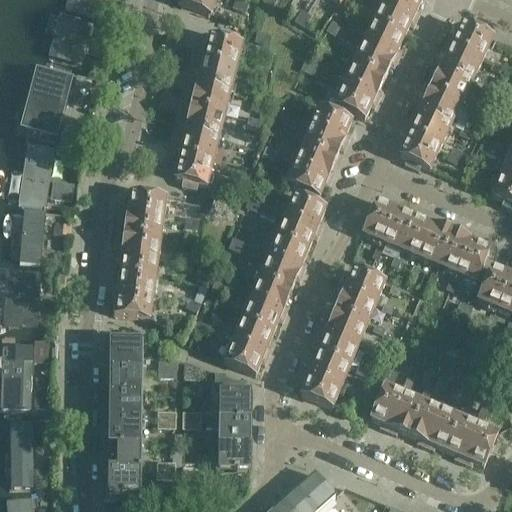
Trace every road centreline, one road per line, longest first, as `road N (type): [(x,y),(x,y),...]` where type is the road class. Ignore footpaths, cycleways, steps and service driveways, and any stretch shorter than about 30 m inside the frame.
road 1 (residential): [(151,0),(129,151),(106,187),(86,333),(88,511)]
road 2 (residential): [(278,431),(272,397),(373,172)]
road 3 (residential): [(278,431),(485,511)]
road 4 (residential): [(373,172),(444,0)]
road 5 (residential): [(511,235),(373,172)]
